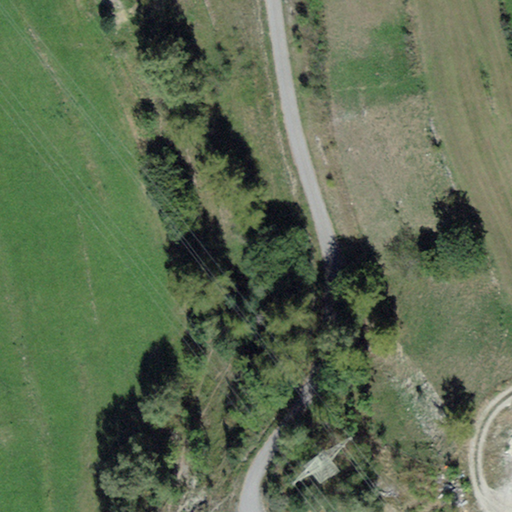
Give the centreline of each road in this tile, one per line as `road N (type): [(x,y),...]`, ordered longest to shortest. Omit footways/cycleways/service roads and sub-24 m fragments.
road 1 (unclassified): [(252,511),(256,475),(324,359),(333,273),(300,152),(275,0)]
road 2 (track): [(491,511),(476,470),(478,446),(492,409),(511,395)]
